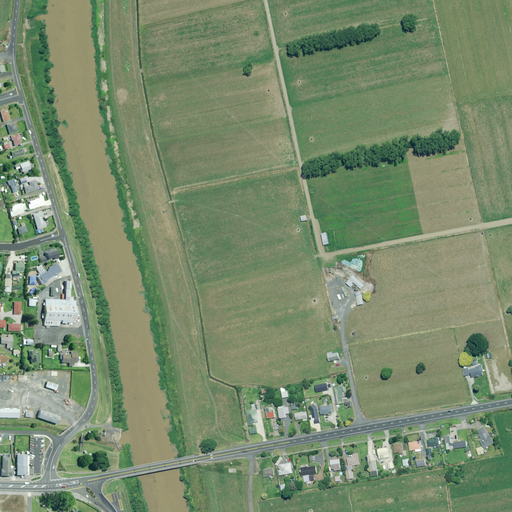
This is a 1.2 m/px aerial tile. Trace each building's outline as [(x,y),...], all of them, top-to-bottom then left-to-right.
[(10,120),(6,109),(0,110),(0,113),(3,122),(10,120)] [(17,132),(14,122),(6,124),(9,134),(17,132)] [(21,143),(18,134),(10,136),(11,140),(10,141),(11,147),(17,145),(17,144),(21,143)] [(24,155),(23,149),(11,152),(13,158),(24,155)] [(30,169),(27,161),(20,163),(14,165),(15,170),(20,168),(21,172),(30,169)] [(18,191),(14,179),(7,181),(8,186),(10,185),(12,193),(18,191)] [(39,189),(36,180),(28,182),(29,185),(24,187),(25,193),(39,189)] [(44,202),(42,196),(36,198),(36,199),(29,202),(30,204),(28,205),(29,210),(42,206),(41,203),(44,202)] [(26,209),(24,203),(20,205),(15,207),(11,209),(11,211),(9,212),(11,217),(24,213),(23,210),(26,209)] [(43,217),(41,212),(33,214),(37,229),(46,227),(44,222),(43,222),(41,218),(43,217)] [(27,232),(24,223),(20,224),(21,227),(17,228),(19,234),(27,232)] [(59,258),(56,249),(45,253),(46,256),(40,258),(41,263),(48,261),(47,260),(53,258),(54,259),(59,258)] [(55,259),(37,270),(42,279),(61,268),(55,259)] [(23,272),(23,263),(15,263),(14,271),(12,271),(12,274),(15,274),(15,273),(19,273),(19,271),(23,272)] [(364,286),(354,276),(350,279),(361,289),(364,286)] [(364,304),(361,292),(355,293),(358,305),(364,304)] [(74,297),(44,295),(43,316),(60,317),(60,319),(73,320),(74,297)] [(9,350),(11,350),(11,348),(12,348),(12,335),(8,335),(7,337),(0,337),(0,344),(6,344),(6,348),(10,348),(9,350)] [(34,353),(33,350),(29,351),(31,364),(40,362),(38,353),(34,353)] [(76,363),(77,352),(64,351),(64,354),(60,354),(59,359),(61,359),(61,362),(69,363),(68,366),(73,366),(73,363),(76,363)] [(339,359),(338,353),(328,355),(329,361),(334,361),(335,364),(337,363),(337,360),(339,359)] [(482,367),(470,369),(472,377),(475,377),(475,378),(480,377),(480,376),(484,375),(482,367)] [(57,385),(47,381),(45,387),(55,390),(57,385)] [(345,391),(344,386),(335,387),(338,404),(344,403),(343,397),(344,397),(343,391),(345,391)] [(260,402),(256,403),(257,409),(247,411),(249,426),(254,425),(254,423),(259,422),(258,416),(263,415),(262,408),(261,408),(260,402)] [(17,405),(0,405),(0,414),(17,414),(17,405)] [(333,413),(331,405),(320,407),(321,415),(324,414),(325,415),(329,414),(329,413),(333,413)] [(58,412),(39,406),(36,414),(56,420),(58,412)] [(286,410),(286,406),(277,407),(278,413),(280,413),(281,419),(289,417),(288,410),(286,410)] [(272,411),(272,408),(266,409),(268,419),(275,417),(274,411),(272,411)] [(308,420),(306,412),(295,414),(296,420),(303,419),(303,421),(308,420)] [(487,432),(483,427),(478,430),(480,435),(479,435),(482,439),(480,440),(484,448),(494,443),(487,432)] [(450,436),(450,434),(445,435),(446,444),(449,443),(449,445),(461,444),(460,440),(455,441),(454,436),(450,436)] [(440,445),(438,437),(434,437),(434,439),(427,440),(428,447),(437,445),(438,451),(442,451),(441,445),(440,445)] [(418,444),(418,441),(409,443),(410,451),(416,450),(416,452),(422,451),(421,444),(418,444)] [(398,444),(398,443),(393,444),(395,453),(399,452),(400,454),(404,454),(402,443),(398,444)] [(389,457),(388,448),(378,449),(379,459),(389,457)] [(25,450),(16,449),(15,471),(25,471),(25,450)] [(352,466),(360,464),(358,453),(352,454),(352,458),(347,459),(349,466),(352,466)] [(10,455),(0,454),(0,467),(0,473),(9,473),(10,455)] [(341,470),(339,459),(331,461),(332,470),(334,469),(334,471),(341,470)] [(378,476),(376,460),(368,462),(371,477),(378,476)] [(293,473),(291,463),(279,465),(279,469),(280,469),(281,470),(279,471),(280,476),(293,473)] [(317,474),(316,466),(300,468),(302,476),(304,476),(304,482),(306,482),(307,485),(311,484),(309,475),(317,474)] [(277,473),(276,468),(263,470),(264,477),(275,476),(274,474),(277,473)] [(24,499),(24,497),(15,496),(15,502),(18,502),(18,506),(21,506),(21,511),(26,511),(26,499),(24,499)]
